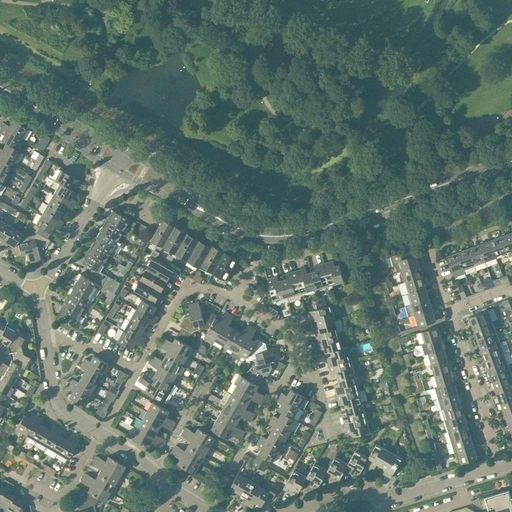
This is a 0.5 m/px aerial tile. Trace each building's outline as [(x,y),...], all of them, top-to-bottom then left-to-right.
[(3,123),(1,127),(21,138),(27,128),(12,120),(9,126),(3,123)] [(0,141),(5,143),(15,149),(21,138),(1,127),(0,128),(0,132),(4,135),(0,141)] [(35,146),(42,150),(49,138),(42,134),(35,146)] [(0,148),(0,154),(14,162),(20,151),(15,149),(5,143),(2,150),(0,148)] [(0,168),(8,173),(14,162),(0,154),(0,168)] [(35,161),(40,163),(44,156),(39,154),(35,161)] [(36,170),(40,163),(35,161),(31,167),(36,170)] [(39,172),(44,174),(48,167),(43,165),(39,172)] [(59,183),(69,189),(72,183),(77,186),(80,181),(60,169),(54,180),(59,183)] [(40,181),(44,174),(39,172),(35,179),(40,181)] [(27,175),(23,181),(28,184),(32,177),(27,175)] [(24,191),(28,184),(23,181),(19,188),(24,191)] [(59,183),(53,193),(73,204),(75,200),(70,198),(74,191),(69,189),(59,183)] [(53,193),(47,204),(62,212),(65,206),(70,209),(73,204),(53,193)] [(15,195),(11,202),(15,205),(20,198),(15,195)] [(24,209),(28,202),(23,199),(20,206),(24,209)] [(0,206),(6,211),(9,206),(0,200),(0,206)] [(47,204),(42,214),(61,225),(63,221),(58,219),(62,212),(47,204)] [(16,210),(9,206),(6,211),(13,214),(16,210)] [(110,218),(108,221),(123,230),(127,224),(133,227),(136,223),(112,210),(109,216),(110,218)] [(22,213),(19,212),(17,216),(24,220),(26,216),(22,213)] [(35,225),(39,227),(50,233),(54,227),(58,229),(61,225),(42,214),(35,225)] [(104,229),(102,232),(117,240),(121,234),(127,238),(129,234),(123,230),(108,221),(106,220),(103,226),(104,229)] [(153,241),(163,247),(175,227),(163,220),(149,243),(151,245),(153,241)] [(0,246),(11,227),(0,221),(0,246)] [(7,244),(13,247),(19,237),(22,233),(11,227),(0,246),(4,249),(7,244)] [(35,234),(28,236),(35,263),(40,261),(37,250),(45,248),(49,240),(47,239),(50,233),(39,227),(35,234)] [(171,256),(173,258),(187,234),(175,227),(163,247),(173,253),(171,256)] [(98,240),(96,242),(112,251),(115,244),(122,248),(124,244),(117,240),(102,232),(100,230),(97,237),(98,240)] [(511,235),(511,233),(500,237),(507,254),(508,258),(511,255),(511,235)] [(199,241),(187,234),(173,258),(175,259),(177,256),(187,261),(199,241)] [(13,247),(11,250),(12,253),(17,256),(20,255),(26,254),(30,264),(35,263),(28,236),(21,238),(19,237),(13,247)] [(500,237),(489,241),(496,258),(507,254),(500,237)] [(92,250),(90,252),(106,261),(109,255),(116,258),(118,254),(112,251),(96,242),(94,241),(91,247),(92,250)] [(195,270),(197,271),(211,248),(210,248),(211,247),(199,241),(187,261),(197,267),(195,270)] [(485,262),(496,258),(489,241),(479,244),(485,262)] [(475,266),(485,262),(479,244),(468,248),(475,266)] [(203,267),(213,273),(224,252),(212,245),(211,247),(210,248),(211,248),(197,271),(199,273),(203,267)] [(464,270),(475,266),(468,248),(457,252),(464,270)] [(86,260),(84,263),(94,269),(91,274),(117,288),(120,283),(107,276),(100,272),(103,265),(110,269),(112,265),(106,261),(90,252),(88,251),(85,257),(86,260)] [(397,273),(401,272),(419,266),(415,255),(409,256),(408,251),(390,256),(393,266),(395,265),(397,273)] [(224,252),(213,273),(225,280),(237,259),(224,252)] [(464,270),(457,252),(446,256),(454,277),(465,273),(464,270)] [(151,261),(146,269),(168,282),(171,277),(169,276),(172,271),(149,257),(148,259),(151,261)] [(119,263),(116,267),(126,273),(131,266),(133,263),(129,260),(125,267),(119,263)] [(323,264),(330,288),(332,288),(331,285),(343,281),(339,264),(334,266),(333,261),(323,264)] [(346,264),(347,267),(349,276),(355,274),(352,263),(346,264)] [(315,271),(310,272),(315,289),(327,286),(328,289),(330,288),(323,264),(313,266),(315,271)] [(401,272),(401,273),(400,273),(399,275),(401,281),(403,282),(404,282),(422,277),(419,266),(401,272)] [(138,276),(137,278),(161,291),(163,286),(165,287),(168,282),(146,269),(141,278),(138,276)] [(305,269),(295,271),(302,296),(304,295),(303,293),(315,289),(310,272),(306,273),(305,269)] [(286,279),(282,280),(287,297),(299,294),(300,296),(302,296),(295,271),(285,274),(286,279)] [(78,283),(77,286),(93,295),(97,288),(103,292),(103,291),(108,290),(114,294),(117,288),(91,274),(89,278),(81,274),(78,280),(78,283)] [(275,300),(287,297),(282,280),(278,281),(277,276),(267,279),(273,299),(269,300),(270,304),(274,304),(276,303),(275,300)] [(404,282),(407,293),(425,288),(422,277),(404,282)] [(485,283),(481,285),(484,290),(494,287),(491,277),(484,279),(485,283)] [(161,291),(137,278),(136,280),(139,282),(134,290),(156,303),(159,298),(158,296),(161,291)] [(73,289),(69,295),(93,308),(95,304),(89,301),(93,295),(77,286),(75,288),(73,289)] [(123,288),(119,295),(123,298),(128,291),(123,288)] [(407,293),(411,304),(429,299),(425,288),(407,293)] [(66,304),(65,306),(81,315),(85,309),(90,312),(93,308),(69,295),(65,301),(66,304)] [(141,299),(135,309),(155,320),(158,316),(152,313),(156,308),(141,299)] [(414,315),(432,310),(429,299),(411,304),(405,306),(408,317),(414,315)] [(115,302),(111,309),(115,312),(120,305),(115,302)] [(207,328),(209,329),(215,319),(217,316),(208,311),(201,313),(198,303),(193,304),(200,330),(207,328)] [(181,328),(178,333),(189,339),(193,332),(200,330),(193,304),(187,306),(190,316),(183,318),(178,326),(181,328)] [(317,320),(318,325),(334,320),(331,308),(334,308),(334,305),(309,312),(312,321),(317,320)] [(61,310),(57,316),(78,328),(80,330),(83,325),(77,322),(81,315),(65,306),(63,309),(61,310)] [(24,311),(17,307),(14,311),(21,315),(24,311)] [(115,312),(111,309),(107,316),(112,318),(115,312)] [(135,309),(129,320),(144,328),(148,322),(152,325),(155,320),(135,309)] [(432,310),(414,315),(417,327),(435,321),(432,310)] [(488,310),(484,312),(469,317),(473,328),(492,321),(488,310)] [(205,335),(214,341),(229,315),(225,313),(220,322),(215,319),(209,329),(205,335)] [(229,315),(214,341),(223,346),(233,329),(228,327),(233,317),(229,315)] [(129,320),(124,330),(143,341),(146,337),(141,334),(144,328),(129,320)] [(314,330),(317,340),(341,333),(341,331),(338,332),(334,320),(318,325),(319,329),(314,330)] [(473,328),(477,339),(496,332),(492,321),(473,328)] [(102,323),(99,330),(104,333),(108,326),(102,323)] [(228,348),(232,351),(230,355),(234,358),(252,328),(248,325),(242,335),(237,332),(228,348)] [(0,345),(2,343),(7,346),(15,331),(5,326),(0,335),(0,345)] [(421,331),(425,343),(440,338),(437,327),(421,331)] [(11,349),(12,352),(27,348),(24,338),(25,337),(18,333),(19,331),(19,330),(17,328),(15,331),(7,346),(11,349)] [(246,359),(249,353),(255,342),(251,339),(256,330),(252,328),(234,358),(239,360),(241,356),(246,359)] [(143,341),(124,330),(117,341),(132,349),(136,343),(141,346),(143,341)] [(477,339),(481,350),(500,343),(496,332),(477,339)] [(186,344),(189,339),(178,333),(172,343),(163,338),(160,342),(187,357),(192,348),(186,344)] [(342,348),(339,337),(342,336),(341,333),(317,340),(319,350),(324,348),(325,353),(330,352),(330,351),(342,348)] [(428,354),(444,349),(440,338),(425,343),(421,344),(424,355),(428,354)] [(251,354),(253,361),(279,354),(278,349),(267,351),(266,345),(257,340),(255,342),(249,353),(251,354)] [(500,343),(481,350),(484,361),(504,354),(510,351),(506,341),(500,343)] [(168,351),(165,356),(182,366),(187,357),(160,342),(158,346),(168,351)] [(326,357),(329,367),(353,360),(353,358),(351,359),(347,347),(342,348),(330,351),(330,352),(331,355),(326,357)] [(13,357),(10,361),(25,369),(31,359),(29,358),(27,348),(12,352),(13,357)] [(444,349),(428,354),(431,365),(447,360),(444,349)] [(255,368),(251,375),(262,381),(265,376),(268,378),(272,370),(271,362),(281,359),(279,354),(253,361),(255,368)] [(508,364),(504,354),(484,361),(488,371),(508,364)] [(85,358),(82,363),(102,374),(108,363),(94,355),(90,361),(85,358)] [(153,355),(150,359),(176,375),(182,366),(165,356),(162,361),(153,355)] [(157,369),(155,374),(171,383),(172,383),(176,375),(150,359),(148,363),(157,369)] [(337,375),(338,380),(355,375),(351,363),(354,362),(353,360),(329,367),(332,377),(337,375)] [(447,360),(431,365),(435,376),(450,371),(447,360)] [(0,361),(0,367),(19,379),(25,369),(10,361),(8,366),(0,361)] [(85,370),(82,376),(96,385),(102,374),(82,363),(80,367),(85,370)] [(488,371),(492,382),(511,375),(508,364),(488,371)] [(0,373),(2,375),(0,379),(14,388),(19,379),(0,367),(0,373)] [(435,376),(438,387),(454,382),(450,371),(435,376)] [(143,373),(140,377),(169,394),(174,384),(172,383),(171,383),(155,374),(152,378),(143,373)] [(237,385),(236,385),(263,401),(265,397),(256,391),(262,381),(251,375),(248,380),(242,376),(238,374),(233,383),(237,385)] [(334,385),(336,395),(361,389),(360,387),(358,387),(355,375),(338,380),(339,384),(334,385)] [(492,382),(496,393),(511,386),(511,376),(511,375),(492,382)] [(73,379),(70,384),(90,395),(96,385),(82,376),(78,382),(73,379)] [(119,376),(116,382),(121,385),(124,379),(119,376)] [(144,391),(161,401),(164,403),(169,394),(140,377),(138,381),(147,386),(144,391)] [(0,392),(8,397),(14,388),(0,379),(0,392)] [(457,393),(454,382),(438,387),(434,388),(437,399),(457,393)] [(69,398),(77,402),(76,404),(82,407),(83,406),(90,395),(70,384),(68,388),(73,391),(69,398)] [(236,385),(231,394),(248,404),(251,399),(261,405),(263,401),(236,385)] [(511,386),(496,393),(500,403),(511,399),(511,386)] [(280,397),(299,408),(305,398),(291,389),(288,395),(282,392),(280,397)] [(344,404),(345,408),(362,403),(359,391),(362,391),(361,389),(336,395),(339,405),(344,404)] [(0,405),(3,407),(8,397),(0,392),(0,405)] [(457,393),(437,399),(441,410),(445,408),(460,404),(457,393)] [(231,394),(226,403),(253,419),(255,414),(246,409),(248,404),(231,394)] [(280,397),(277,401),(283,404),(279,411),(282,413),(282,412),(296,420),(303,410),(299,408),(280,397)] [(511,411),(511,399),(500,403),(504,414),(511,411)] [(147,411),(173,426),(176,422),(166,416),(169,412),(152,402),(147,411)] [(226,403),(221,412),(238,422),(241,417),(250,423),(253,419),(226,403)] [(341,413),(344,423),(368,417),(368,414),(365,415),(362,403),(345,408),(346,412),(341,413)] [(445,408),(441,410),(444,420),(464,414),(460,404),(445,408)] [(313,416),(318,418),(322,412),(317,410),(313,416)] [(147,411),(142,420),(158,430),(161,425),(171,431),(173,426),(147,411)] [(221,412),(216,421),(242,436),(245,432),(235,426),(238,422),(221,412)] [(274,415),(271,420),(290,431),(296,420),(282,412),(282,413),(279,418),(274,415)] [(6,427),(10,429),(9,430),(14,432),(15,430),(25,435),(36,416),(32,414),(29,419),(23,415),(22,417),(18,415),(12,425),(8,423),(6,427)] [(467,425),(464,414),(444,420),(447,431),(467,425)] [(36,416),(25,435),(29,438),(26,443),(32,446),(35,441),(35,442),(44,427),(37,424),(40,419),(36,416)] [(314,426),(318,418),(313,416),(309,423),(314,426)] [(368,417),(344,423),(347,433),(352,432),(353,436),(370,431),(367,419),(369,419),(368,417)] [(142,420),(136,428),(163,444),(166,440),(156,434),(158,430),(142,420)] [(274,427),(270,433),(284,441),(290,431),(271,420),(268,424),(274,427)] [(242,436),(216,421),(211,430),(228,440),(231,435),(240,440),(242,436)] [(35,442),(46,447),(57,428),(53,425),(49,431),(44,427),(35,442)] [(447,431),(451,442),(470,436),(467,425),(447,431)] [(186,427),(183,432),(209,447),(215,438),(198,428),(195,433),(186,427)] [(46,447),(56,453),(64,439),(58,436),(61,430),(57,428),(46,447)] [(163,444),(136,428),(131,437),(148,447),(151,442),(161,448),(163,444)] [(301,437),(306,440),(310,433),(305,430),(301,437)] [(190,442),(188,446),(204,456),(209,447),(183,432),(180,436),(190,442)] [(262,436),(259,441),(278,452),(284,441),(270,433),(267,439),(262,436)] [(474,447),(470,436),(451,442),(454,453),(458,452),(474,447)] [(64,439),(56,453),(67,460),(78,440),(73,437),(70,443),(64,439)] [(302,446),(306,440),(301,437),(298,444),(302,446)] [(255,459),(261,462),(267,466),(270,461),(272,462),(278,452),(259,441),(257,445),(262,448),(255,459)] [(376,464),(380,466),(389,451),(379,445),(380,442),(378,441),(368,457),(365,463),(373,468),(376,464)] [(14,447),(7,443),(4,447),(11,451),(14,447)] [(199,465),(204,456),(188,446),(185,451),(175,445),(173,449),(199,465)] [(458,452),(461,463),(477,459),(474,447),(458,452)] [(359,473),(365,463),(368,457),(358,451),(359,449),(357,448),(348,463),(344,470),(353,475),(355,470),(359,473)] [(199,465),(173,449),(170,454),(180,459),(177,464),(194,474),(199,465)] [(25,459),(28,454),(21,450),(18,455),(25,459)] [(294,451),(290,458),(294,461),(298,454),(294,451)] [(389,451),(380,466),(384,468),(381,473),(390,478),(403,456),(401,455),(400,457),(389,451)] [(339,479),(344,470),(348,463),(338,457),(339,455),(337,453),(327,470),(328,470),(324,476),(333,481),(335,476),(339,479)] [(28,454),(25,459),(32,463),(35,458),(28,454)] [(95,456),(93,460),(119,475),(124,466),(107,457),(105,461),(95,456)] [(261,462),(255,459),(252,464),(258,468),(261,462)] [(100,470),(97,474),(114,484),(119,475),(93,460),(90,464),(100,470)] [(316,460),(307,477),(304,482),(312,487),(315,483),(319,486),(324,476),(328,470),(327,470),(317,464),(318,461),(316,460)] [(267,466),(261,462),(258,468),(264,471),(267,466)] [(46,471),(48,467),(42,463),(39,467),(46,471)] [(48,467),(46,471),(53,475),(55,471),(48,467)] [(307,477),(296,470),(298,468),(295,467),(283,489),(292,494),(295,489),(299,491),(304,482),(307,477)] [(234,491),(240,494),(249,479),(238,473),(227,493),(231,496),(234,491)] [(85,474),(83,478),(109,493),(114,484),(97,474),(95,479),(85,474)] [(90,487),(87,492),(97,498),(104,502),(109,493),(83,478),(81,482),(90,487)] [(0,495),(8,482),(3,479),(0,484),(0,495)] [(243,502),(248,505),(259,485),(249,479),(240,494),(246,497),(243,502)] [(0,495),(0,507),(4,510),(12,495),(8,493),(13,485),(8,482),(0,495)] [(259,485),(248,505),(252,508),(255,503),(261,506),(267,496),(272,499),(279,487),(273,484),(269,491),(259,485)] [(511,511),(511,500),(509,489),(478,499),(482,511),(474,511),(469,511),(462,508),(449,511),(511,511)] [(95,511),(93,506),(97,498),(87,492),(85,490),(76,505),(78,511),(76,511),(95,511)] [(12,495),(4,510),(7,511),(10,511),(22,502),(22,501),(12,495)] [(146,499),(140,509),(144,511),(148,511),(154,503),(146,499)] [(10,511),(25,511),(30,511),(28,505),(23,506),(22,502),(10,511)]
